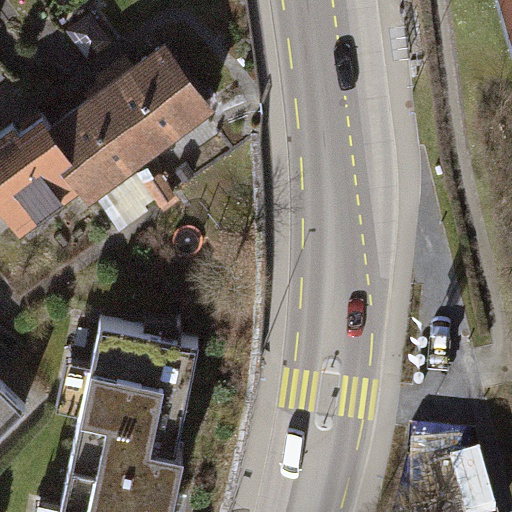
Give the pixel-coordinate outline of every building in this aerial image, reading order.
[(149,141),(150,143),(211,99),(167,39),(133,64),(126,55),(100,75),(103,79),(149,141)] [(149,141),(103,79),(88,90),(93,96),(49,126),(83,172),(92,183),(149,141)] [(83,172),(49,126),(40,114),(20,129),(14,121),(0,131),(0,188),(21,217),(83,172)] [(143,208),(132,193),(111,208),(121,223),(143,208)] [(198,335),(101,314),(59,511),(160,511),(162,507),(170,509),(184,443),(176,441),(198,335)] [(0,429),(26,403),(0,377),(0,429)]
